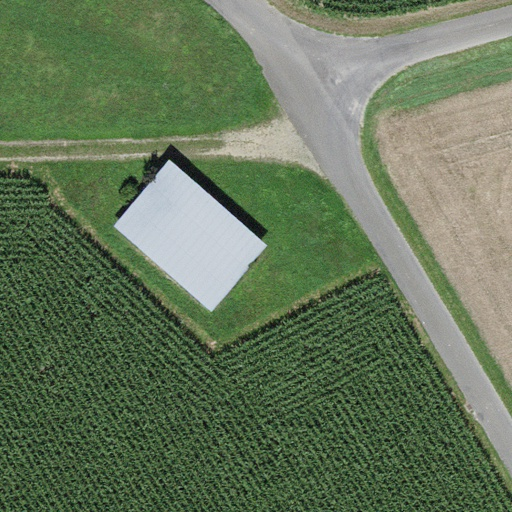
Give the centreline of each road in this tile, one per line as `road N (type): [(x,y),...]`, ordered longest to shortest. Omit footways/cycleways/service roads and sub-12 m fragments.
road 1 (unclassified): [(511,430),(301,71),(246,0)]
road 2 (track): [(344,145),(0,145)]
road 3 (track): [(511,16),(301,71)]
